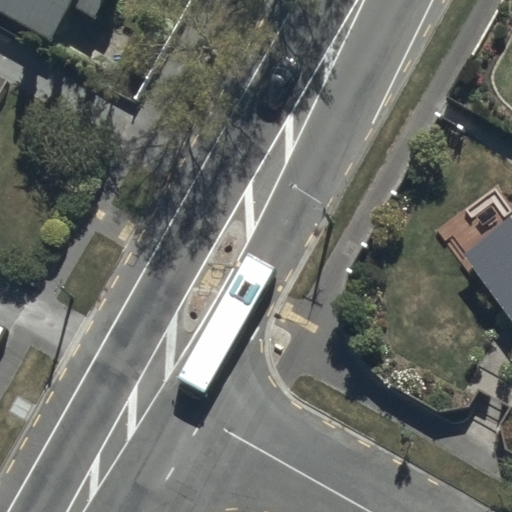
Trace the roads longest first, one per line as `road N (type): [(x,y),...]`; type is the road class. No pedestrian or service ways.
road 1 (tertiary): [(349,0),(137,377)]
road 2 (residential): [(137,377),(377,511)]
road 3 (tertiary): [(137,377),(61,511)]
